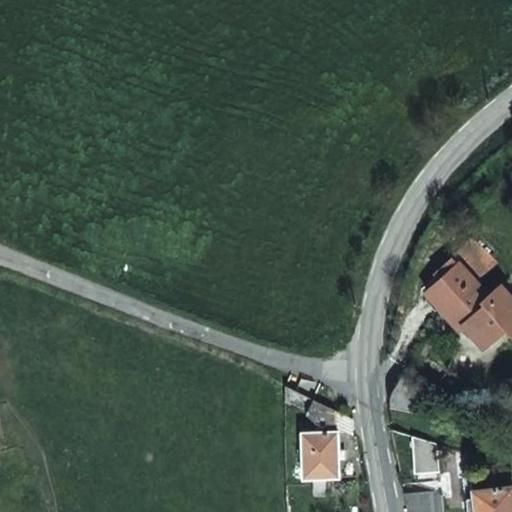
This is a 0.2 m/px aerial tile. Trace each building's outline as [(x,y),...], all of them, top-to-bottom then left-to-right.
[(488,295),(475,282),(490,266),(468,244),(434,278),(440,285),(430,297),(461,329),(466,325),(475,316),(491,332),(511,313),(511,292),(501,282),(488,295)] [(497,337),(510,325),(511,322),(511,313),(491,332),(497,337)] [(481,341),(491,332),(475,316),(466,325),(481,341)] [(488,347),(497,337),(491,332),(481,341),(488,347)] [(413,414),(420,403),(431,388),(394,377),(393,407),(413,414)] [(315,426),(335,426),(335,410),(283,385),(283,401),(304,410),(304,416),(315,426)] [(337,460),(336,450),(335,431),(302,432),(303,450),(304,460),(305,478),(337,476),(337,460)] [(412,471),(440,471),(438,441),(411,433),(412,471)] [(472,490),(474,511),(511,511),(511,489),(511,486),(502,487),(489,488),(472,490)] [(442,511),(441,489),(402,492),(406,511),(442,511)]
